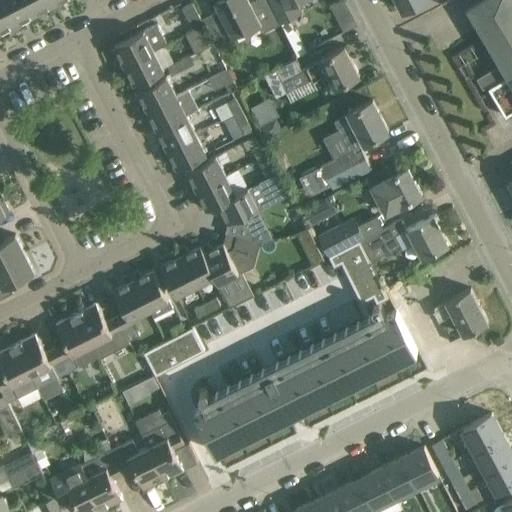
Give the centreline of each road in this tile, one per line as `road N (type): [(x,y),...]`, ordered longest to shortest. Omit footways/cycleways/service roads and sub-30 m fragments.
road 1 (unclassified): [(194,511),(508,356)]
road 2 (residential): [(80,277),(179,230),(86,38)]
road 3 (residential): [(511,277),(368,0)]
road 4 (residential): [(80,277),(0,112)]
